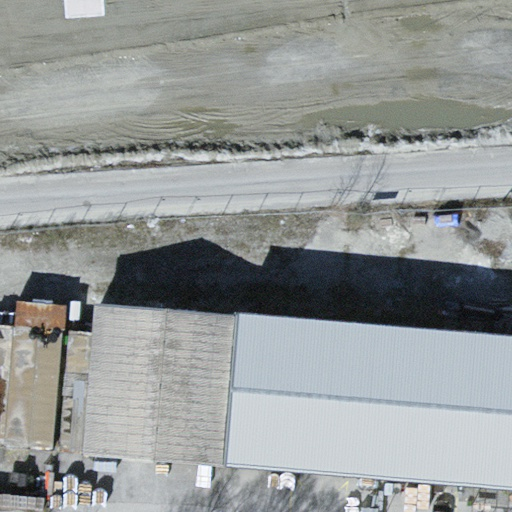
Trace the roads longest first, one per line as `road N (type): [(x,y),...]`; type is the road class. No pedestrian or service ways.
road 1 (motorway): [(0,63),(511,27)]
road 2 (unclassified): [(511,177),(0,210)]
